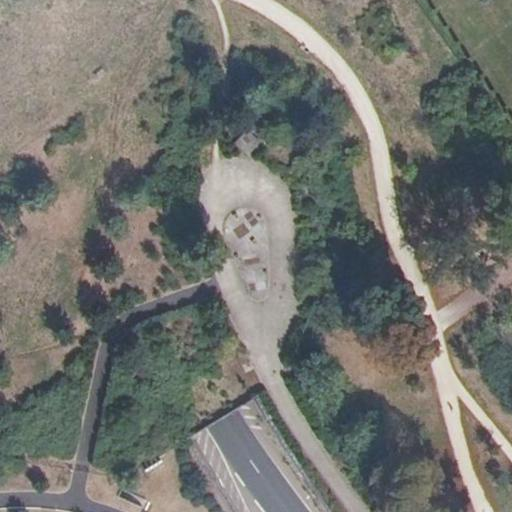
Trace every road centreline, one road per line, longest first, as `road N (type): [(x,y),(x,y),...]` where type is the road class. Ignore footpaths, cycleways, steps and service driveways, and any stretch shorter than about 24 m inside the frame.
road 1 (motorway): [(287,511),(222,412),(182,327),(153,237),(138,145),(140,0)]
road 2 (motorway): [(76,511),(38,322),(23,190),(26,66),(39,0)]
